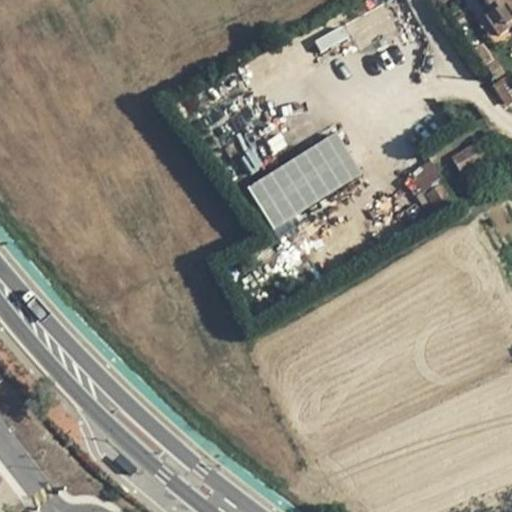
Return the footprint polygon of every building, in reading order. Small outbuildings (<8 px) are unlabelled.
[(487,17),(499,36),(511,27),(511,0),(482,0),(488,8),(494,4),(498,10),(487,17)] [(385,1),(346,23),(361,50),(400,29),(385,1)] [(342,28),(315,43),(321,53),(348,38),(342,28)] [(511,75),(494,87),(506,105),(511,101),(511,75)] [(247,192),(272,232),(361,176),(335,135),(247,192)] [(454,159),(462,173),(481,162),(473,148),(454,159)] [(429,196),(441,216),(457,206),(443,186),(429,196)]
